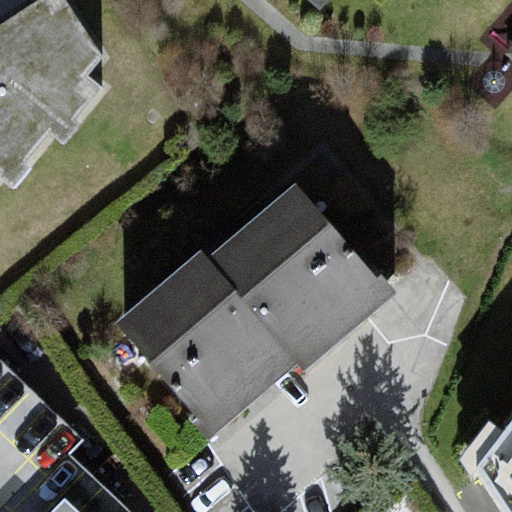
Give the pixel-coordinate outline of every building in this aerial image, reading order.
[(62,0),(32,0),(0,19),(0,188),(7,199),(46,142),(64,157),(80,120),(99,93),(89,78),(102,67),(62,0)] [(290,0),(310,17),(325,0),(290,0)] [(287,179),(200,257),(287,366),(296,376),(386,295),(287,179)] [(195,251),(106,318),(199,439),(287,366),(200,257),(195,251)] [(511,511),(511,406),(449,479),(475,511),(511,511)]
